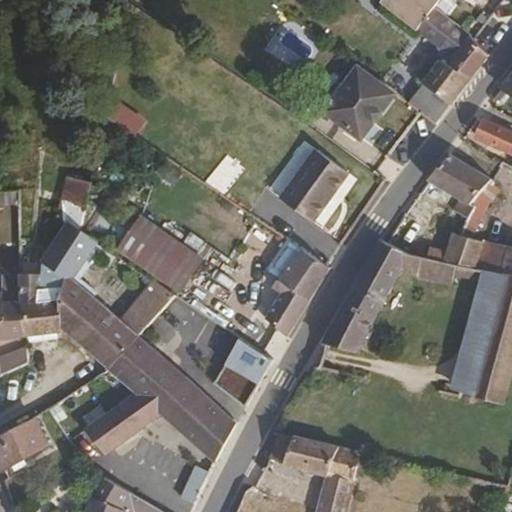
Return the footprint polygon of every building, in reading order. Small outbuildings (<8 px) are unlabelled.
[(432,7),(437,0),(380,0),(380,2),(415,28),(432,7)] [(474,21),(447,0),(437,0),(432,7),(465,32),(474,21)] [(436,123),(488,54),(474,41),(469,36),(465,32),(432,7),(415,28),(453,58),(447,64),(441,59),(408,102),(436,123)] [(361,140),(394,96),(359,69),(326,114),(361,140)] [(511,74),(500,86),(511,93),(511,74)] [(146,125),(121,108),(111,121),(136,138),(146,125)] [(511,132),(484,121),(477,137),(493,143),(491,148),(503,153),(506,149),(511,151),(511,132)] [(318,224),(343,187),(353,174),(319,151),(285,202),(318,224)] [(92,179),(97,158),(72,153),(68,175),(92,179)] [(473,204),(493,180),(451,156),(429,180),(460,199),(452,214),(460,218),(453,235),(461,236),(475,210),(475,206),(473,204)] [(82,229),(92,179),(68,175),(57,218),(66,219),(68,221),(82,229)] [(484,213),(494,197),(491,193),(497,183),(493,180),(473,204),(475,206),(475,210),(461,236),(471,238),(484,213)] [(204,258),(172,237),(142,215),(118,248),(180,291),(204,258)] [(129,325),(73,279),(98,243),(82,229),(68,221),(44,258),(42,270),(39,273),(21,273),(21,275),(22,288),(25,333),(66,329),(112,367),(141,336),(141,334),(177,296),(162,286),(129,325)] [(413,256),(426,237),(400,224),(387,244),(390,245),(405,255),(413,256)] [(461,236),(453,235),(447,252),(444,262),(483,269),(501,272),(511,274),(511,246),(471,238),(461,236)] [(286,277),(306,250),(288,240),(269,266),(283,277),(286,277)] [(357,348),(400,270),(417,273),(419,266),(425,267),(428,265),(438,266),(439,261),(427,259),(413,256),(405,255),(390,245),(387,244),(382,241),(324,342),(357,348)] [(444,262),(447,252),(431,248),(427,259),(439,261),(444,262)] [(285,336),(329,266),(306,250),(286,277),(283,277),(277,286),(284,292),(268,318),(285,336)] [(471,394),(501,272),(483,269),(451,388),(471,394)] [(502,402),(511,365),(511,274),(501,272),(471,394),(502,402)] [(22,288),(21,275),(2,276),(2,289),(22,288)] [(0,336),(25,333),(22,288),(2,289),(3,303),(0,302),(0,336)] [(206,394),(141,336),(112,367),(141,390),(162,406),(159,409),(174,422),(216,461),(239,421),(206,394)] [(239,421),(273,359),(270,358),(241,339),(206,394),(239,421)] [(30,363),(27,346),(0,357),(0,359),(5,373),(29,364),(30,363)] [(107,454),(158,417),(160,416),(171,426),(174,422),(159,409),(162,406),(141,390),(87,428),(107,454)] [(50,443),(36,415),(0,434),(0,461),(3,469),(50,443)] [(355,483),(364,453),(283,433),(272,460),(330,476),(355,483)] [(129,490),(142,469),(121,456),(107,477),(129,490)] [(192,511),(197,501),(142,469),(129,490),(143,498),(166,511),(192,511)] [(137,511),(143,498),(129,490),(107,477),(100,476),(90,500),(85,511),(137,511)] [(349,503),(355,483),(330,476),(324,497),(349,503)] [(346,511),(349,503),(324,497),(320,511),(346,511)] [(166,511),(143,498),(137,511),(166,511)]
